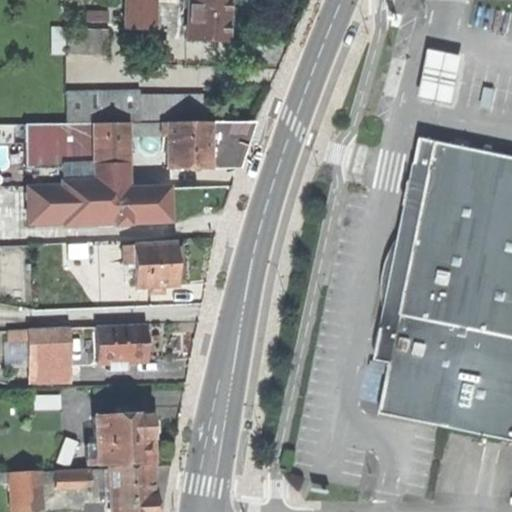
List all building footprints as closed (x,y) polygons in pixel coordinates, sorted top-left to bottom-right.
[(130,0),(129,29),(154,29),(155,0),(130,0)] [(230,0),(191,0),(189,42),(227,44),(229,20),(230,0)] [(88,21),(109,21),(109,10),(88,10),(88,21)] [(52,52),(107,56),(109,30),(54,27),(52,52)] [(425,98),(460,105),(470,56),(435,49),(425,98)] [(66,92),(65,124),(127,124),(165,124),(203,123),(202,97),(139,97),(139,91),(66,92)] [(250,124),(203,123),(165,124),(166,171),(235,169),(241,149),(250,124)] [(63,226),(64,228),(169,224),(168,204),(167,189),(127,189),(127,124),(65,124),(25,124),(25,169),(59,168),(63,226)] [(382,414),(511,441),(511,157),(422,138),(393,279),(376,362),(392,365),(382,414)] [(27,227),(63,226),(59,168),(25,169),(27,227)] [(175,244),(118,247),(118,264),(129,264),(131,288),(178,285),(177,270),(175,244)] [(91,330),(92,365),(140,364),(140,345),(140,328),(91,330)] [(29,383),(64,381),(62,329),(7,331),(7,343),(28,342),(29,383)] [(34,413),(60,413),(59,400),(33,400),(34,413)] [(85,447),(86,467),(94,467),(94,470),(149,467),(149,453),(149,442),(156,435),(156,422),(147,418),(147,415),(127,417),(127,414),(112,414),(112,417),(92,418),(93,446),(85,447)] [(57,460),(68,465),(77,441),(66,437),(57,460)] [(53,472),(53,488),(87,487),(87,470),(53,472)] [(149,471),(108,472),(109,511),(151,511),(151,495),(149,471)] [(10,511),(39,511),(38,472),(8,474),(10,511)]
